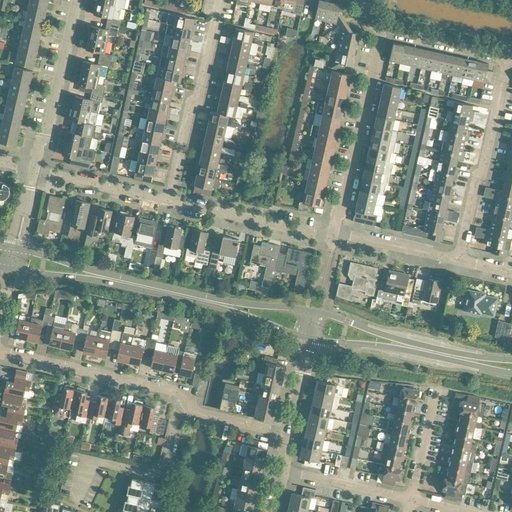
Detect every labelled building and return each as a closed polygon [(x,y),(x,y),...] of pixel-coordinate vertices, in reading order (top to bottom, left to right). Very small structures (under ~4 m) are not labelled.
[(29,0),(28,10),(45,14),(48,3),(34,0),(29,0)] [(96,0),(96,3),(122,8),(123,1),(124,0),(96,0)] [(260,0),(260,3),(259,10),(269,12),(271,5),(272,0),(260,0)] [(304,0),(283,0),(282,7),(293,10),(292,13),(301,15),(304,0)] [(318,0),(315,19),(325,21),(330,3),(323,1),(323,0),(318,0)] [(108,17),(107,23),(119,26),(120,20),(119,20),(122,8),(96,3),(94,14),(108,17)] [(330,3),(325,21),(336,24),(338,27),(346,22),(339,11),(341,5),(330,3)] [(43,24),(45,14),(28,10),(25,20),(43,24)] [(169,13),(167,24),(174,25),(195,30),(196,25),(193,24),(194,19),(177,15),(169,13)] [(144,19),(142,25),(146,26),(154,28),(156,21),(148,20),(144,19)] [(23,31),(41,35),(43,24),(25,20),(23,31)] [(346,22),(338,27),(340,29),(338,40),(356,44),(359,34),(353,32),(346,22)] [(91,26),(88,38),(107,42),(108,35),(115,37),(117,36),(119,26),(107,23),(105,29),(91,26)] [(195,30),(174,25),(167,24),(165,34),(165,35),(189,40),(190,35),(193,36),(195,30)] [(287,27),(285,36),(296,38),(297,29),(287,27)] [(251,43),(253,32),(236,28),(235,33),(232,33),(231,38),(251,43)] [(38,46),(41,35),(23,31),(21,42),(38,46)] [(188,45),(189,40),(165,35),(163,45),(190,51),(191,46),(188,45)] [(104,53),(107,42),(88,38),(86,49),(100,53),(99,58),(111,61),(112,55),(104,53)] [(231,49),(249,53),(255,55),(257,44),(254,44),(251,43),(231,38),(229,44),(232,44),(231,49)] [(355,51),(356,44),(338,40),(335,51),(354,55),(356,56),(357,52),(355,51)] [(18,52),(36,56),(38,46),(21,42),(18,52)] [(404,45),(394,43),(393,43),(389,61),(400,63),(404,45)] [(161,56),(185,61),(186,56),(189,57),(190,51),(163,45),(161,56)] [(414,47),(404,45),(400,63),(410,66),(414,47)] [(267,46),(265,55),(267,55),(271,56),(273,48),(267,46)] [(425,50),(414,47),(410,66),(421,68),(425,50)] [(227,54),(226,59),(246,64),(249,53),(231,49),(230,54),(227,54)] [(435,52),(425,50),(421,68),(431,71),(435,52)] [(351,66),(354,55),(335,51),(331,68),(344,70),(345,64),(351,66)] [(33,67),(36,56),(18,52),(16,63),(33,67)] [(446,54),(435,52),(431,71),(442,73),(446,54)] [(457,57),(446,54),(442,73),(452,75),(457,57)] [(183,66),(185,61),(161,56),(159,66),(185,72),(186,67),(183,66)] [(467,59),(457,57),(452,75),(463,78),(467,59)] [(107,67),(110,67),(111,61),(99,58),(98,64),(83,61),(80,73),(99,77),(105,78),(107,67)] [(228,66),(226,70),(244,74),(246,64),(226,59),(225,65),(228,66)] [(478,62),(467,59),(463,78),(474,80),(478,62)] [(488,64),(478,62),(474,80),(484,82),(490,84),(493,71),(487,70),(488,64)] [(185,72),(159,66),(157,77),(174,81),(180,82),(181,77),(184,78),(185,72)] [(15,67),(12,78),(30,82),(32,71),(15,67)] [(222,75),(221,80),(242,85),(244,74),(226,70),(225,75),(222,75)] [(332,71),(330,82),(348,86),(351,75),(332,71)] [(97,84),(99,77),(80,73),(78,84),(92,88),(91,93),(103,96),(105,87),(104,86),(97,84)] [(157,77),(154,87),(174,92),(176,87),(173,86),(174,81),(157,77)] [(28,92),(30,82),(12,78),(10,88),(28,92)] [(223,87),(222,92),(239,96),(242,85),(221,80),(220,86),(223,87)] [(130,82),(127,92),(131,93),(138,95),(139,91),(132,90),(133,83),(130,82)] [(330,82),(327,93),(346,97),(348,86),(330,82)] [(384,84),(381,95),(399,99),(401,88),(384,84)] [(154,87),(152,98),(169,102),(170,97),(173,98),(174,92),(154,87)] [(10,88),(8,99),(25,103),(28,92),(10,88)] [(237,106),(239,96),(222,92),(221,97),(218,96),(216,101),(237,106)] [(75,96),(73,108),(98,113),(100,102),(102,102),(103,96),(91,93),(90,99),(75,96)] [(327,93),(325,104),(343,108),(346,97),(327,93)] [(381,95),(379,105),(396,109),(399,99),(381,95)] [(144,107),(149,109),(170,113),(171,108),(168,107),(169,102),(152,98),(150,104),(145,103),(144,107)] [(23,114),(25,103),(8,99),(5,110),(23,114)] [(454,107),(453,112),(473,116),(474,111),(471,111),(472,105),(448,100),(446,105),(454,107)] [(242,111),(246,112),(247,108),(240,107),(237,106),(216,101),(215,107),(218,108),(217,112),(217,113),(234,117),(241,118),(242,111)] [(325,104),(322,115),(341,119),(343,108),(325,104)] [(394,120),(396,109),(379,105),(376,116),(394,120)] [(439,109),(434,108),(430,107),(427,117),(432,118),(437,119),(439,109)] [(70,119),(78,121),(77,127),(100,133),(102,126),(95,125),(98,113),(91,112),(73,108),(70,119)] [(169,119),(170,113),(149,109),(147,119),(165,123),(166,118),(169,119)] [(5,110),(3,120),(20,124),(23,114),(5,110)] [(233,123),(234,117),(217,113),(217,112),(211,111),(210,116),(207,116),(206,121),(236,128),(240,129),(241,125),(233,123)] [(445,120),(451,122),(468,126),(469,121),(472,121),(473,116),(453,112),(447,111),(445,120)] [(315,113),(313,124),(320,126),(339,130),(341,119),(322,115),(315,113)] [(376,116),(374,126),(392,130),(394,120),(376,116)] [(147,119),(145,130),(165,134),(166,129),(163,128),(165,123),(147,119)] [(18,135),(20,124),(3,120),(0,131),(18,135)] [(207,127),(206,132),(224,136),(231,138),(232,131),(235,132),(236,128),(206,121),(205,127),(207,127)] [(451,122),(448,132),(468,136),(471,137),(472,132),(470,131),(467,131),(468,126),(451,122)] [(320,126),(317,137),(336,141),(339,130),(320,126)] [(392,130),(374,126),(372,137),(389,141),(396,142),(398,132),(392,130)] [(103,133),(100,133),(77,127),(76,133),(67,131),(65,143),(89,149),(92,137),(102,139),(103,133)] [(145,130),(142,140),(160,144),(161,139),(164,140),(165,134),(145,130)] [(439,140),(443,141),(463,146),(464,141),(467,141),(468,136),(448,132),(441,130),(439,140)] [(0,148),(5,150),(7,144),(16,146),(18,135),(0,131),(0,132),(0,148)] [(202,137),(201,142),(221,147),(224,136),(206,132),(205,137),(202,137)] [(118,135),(115,145),(122,147),(124,136),(118,135)] [(334,152),(336,141),(317,137),(315,148),(334,152)] [(389,141),(372,137),(369,147),(392,153),(393,153),(396,142),(389,141)] [(134,149),(140,151),(160,155),(162,150),(159,149),(160,144),(142,140),(141,146),(135,144),(134,149)] [(443,141),(441,151),(464,156),(465,151),(462,151),(463,146),(443,141)] [(234,150),(231,149),(224,148),(221,147),(201,142),(200,148),(203,149),(202,153),(219,158),(220,152),(233,155),(234,150)] [(62,144),(61,151),(63,152),(62,155),(76,158),(75,165),(89,169),(91,162),(90,160),(91,161),(94,159),(96,150),(89,149),(65,143),(64,144),(62,144)] [(122,147),(115,145),(113,156),(119,157),(122,147)] [(367,158),(384,162),(390,163),(392,153),(369,147),(367,158)] [(315,148),(312,159),(331,163),(334,152),(315,148)] [(160,155),(140,151),(134,149),(133,155),(139,156),(138,161),(155,165),(156,160),(159,161),(160,155)] [(441,151),(439,161),(456,165),(457,160),(463,161),(464,156),(441,151)] [(198,158),(196,163),(217,168),(219,158),(202,153),(200,158),(198,158)] [(120,157),(119,157),(113,156),(109,173),(116,175),(120,157)] [(423,157),(418,156),(417,163),(426,165),(427,164),(429,159),(423,157)] [(394,164),(390,163),(384,162),(367,158),(365,168),(391,175),(394,164)] [(329,174),(331,163),(312,159),(310,170),(329,174)] [(138,161),(134,179),(151,183),(152,176),(155,177),(157,171),(154,170),(155,165),(138,161)] [(455,170),(456,165),(439,161),(436,171),(457,175),(458,170),(455,170)] [(198,170),(197,175),(214,178),(219,180),(221,173),(226,173),(226,170),(220,169),(217,168),(196,163),(195,169),(198,170)] [(504,170),(503,175),(511,177),(511,166),(508,166),(507,171),(504,170)] [(380,183),(386,184),(389,185),(391,175),(365,168),(362,179),(380,183)] [(456,180),(457,175),(436,171),(431,169),(428,179),(430,180),(451,185),(453,179),(456,180)] [(310,170),(307,180),(326,185),(329,174),(310,170)] [(193,179),(192,185),(195,185),(193,192),(210,196),(212,189),(217,190),(219,188),(220,183),(219,181),(219,180),(214,178),(197,175),(196,180),(193,179)] [(504,181),(503,186),(511,187),(511,177),(503,175),(502,180),(504,181)] [(362,179),(360,190),(377,194),(383,195),(386,184),(380,183),(362,179)] [(307,180),(305,191),(324,196),(326,185),(307,180)] [(428,190),(432,191),(452,195),(453,190),(450,190),(451,185),(430,180),(428,190)] [(0,199),(0,200),(1,200),(2,200),(3,200),(4,199),(5,199),(6,198),(7,197),(8,197),(8,196),(9,195),(9,194),(9,193),(9,192),(9,191),(9,190),(9,189),(9,188),(8,188),(8,187),(7,186),(6,185),(5,185),(5,184),(4,184),(3,184),(3,182),(0,181),(0,199)] [(511,187),(503,186),(502,191),(496,189),(495,194),(511,198),(511,187)] [(375,204),(377,194),(360,190),(357,200),(375,204)] [(299,202),(298,209),(310,212),(312,205),(321,207),(324,196),(305,191),(302,202),(299,202)] [(432,191),(430,201),(447,205),(448,200),(451,200),(452,195),(432,191)] [(511,198),(495,194),(494,199),(497,200),(495,205),(511,208),(511,198)] [(39,219),(37,231),(48,237),(49,230),(60,233),(68,198),(62,197),(62,198),(50,195),(47,209),(49,211),(60,214),(59,222),(51,220),(51,221),(39,219)] [(73,211),(68,210),(63,233),(71,235),(74,225),(84,228),(90,203),(76,200),(73,211)] [(375,226),(375,222),(377,216),(373,215),(375,204),(357,200),(355,211),(356,211),(355,216),(354,216),(353,221),(375,226)] [(430,201),(428,211),(448,215),(449,210),(446,209),(447,205),(430,201)] [(511,208),(495,205),(494,210),(491,209),(490,214),(510,219),(511,219),(511,208)] [(91,214),(90,218),(87,234),(85,243),(89,244),(97,241),(98,236),(99,230),(107,232),(112,211),(99,208),(97,216),(91,214)] [(116,223),(112,242),(121,244),(120,248),(126,250),(128,242),(134,243),(136,236),(130,235),(132,224),(134,217),(131,217),(127,215),(127,213),(120,211),(120,214),(118,214),(116,223)] [(428,211),(425,220),(443,224),(444,219),(447,220),(448,215),(428,211)] [(492,220),(491,225),(508,229),(510,219),(490,214),(489,219),(492,220)] [(136,236),(134,243),(152,247),(156,226),(157,223),(157,222),(154,222),(140,218),(136,236)] [(401,232),(427,238),(442,241),(444,230),(441,229),(443,224),(425,220),(424,226),(416,226),(416,228),(403,225),(401,232)] [(506,239),(508,229),(491,225),(490,230),(487,229),(486,234),(506,239)] [(157,251),(156,256),(162,257),(163,253),(180,257),(182,249),(185,236),(180,235),(181,229),(168,226),(167,235),(161,234),(160,239),(157,251)] [(189,248),(187,248),(185,255),(187,256),(196,258),(195,262),(207,265),(210,251),(203,250),(207,233),(194,230),(189,248)] [(492,246),(491,252),(506,256),(507,250),(504,249),(506,239),(486,234),(485,239),(488,240),(486,245),(492,246)] [(211,259),(208,268),(216,269),(219,258),(223,259),(223,263),(234,265),(236,257),(235,257),(237,245),(238,245),(239,243),(238,243),(239,240),(223,236),(220,251),(213,249),(211,259)] [(126,250),(124,256),(131,258),(134,243),(128,242),(126,250)] [(254,244),(250,262),(266,266),(262,286),(257,284),(254,295),(263,297),(263,296),(269,297),(270,291),(275,271),(279,253),(280,246),(262,242),(261,246),(254,244)] [(294,289),(304,287),(311,253),(288,248),(287,254),(279,253),(275,271),(283,272),(285,266),(298,269),(294,289)] [(153,268),(156,256),(157,251),(151,249),(147,267),(153,268)] [(353,280),(352,286),(366,290),(365,294),(373,296),(375,288),(373,287),(375,281),(377,281),(378,274),(377,274),(378,268),(357,263),(356,265),(350,263),(347,275),(350,279),(353,280)] [(401,305),(408,306),(414,279),(408,278),(409,275),(389,270),(384,292),(397,294),(396,300),(402,301),(401,305)] [(420,304),(421,299),(437,302),(442,282),(426,278),(423,290),(414,288),(411,302),(420,304)] [(336,295),(349,300),(352,289),(346,287),(346,286),(345,285),(345,284),(339,283),(336,295)] [(480,314),(481,313),(493,316),(497,298),(484,295),(485,294),(468,290),(463,310),(480,314)] [(98,299),(97,306),(104,308),(106,300),(98,299)] [(25,316),(14,313),(12,326),(17,327),(15,337),(17,337),(16,340),(25,342),(25,339),(26,340),(30,322),(24,321),(25,316)] [(30,322),(26,340),(37,342),(38,342),(40,332),(46,334),(50,316),(44,314),(43,321),(31,318),(30,322)] [(192,315),(186,314),(183,325),(190,327),(192,315)] [(60,347),(65,324),(54,322),(55,317),(50,316),(46,334),(51,335),(49,345),(60,347)] [(74,340),(80,341),(82,329),(78,328),(79,325),(79,324),(66,321),(65,324),(60,347),(72,350),(74,340)] [(507,340),(511,323),(498,321),(494,337),(507,340)] [(230,324),(226,333),(235,337),(239,328),(230,324)] [(213,325),(211,332),(218,333),(220,327),(213,325)] [(88,330),(82,329),(80,341),(85,342),(83,352),(94,355),(98,337),(87,335),(88,330)] [(108,348),(113,349),(118,331),(112,329),(111,333),(100,330),(98,337),(94,355),(106,358),(108,348)] [(134,334),(118,331),(113,349),(119,350),(116,360),(128,363),(134,337),(134,334)] [(147,356),(151,338),(146,337),(145,339),(134,337),(128,363),(140,365),(142,355),(147,356)] [(157,339),(151,338),(147,356),(153,358),(150,368),(162,370),(166,353),(154,350),(157,339)] [(255,339),(252,345),(263,350),(266,344),(255,339)] [(166,353),(162,370),(174,373),(174,372),(176,363),(181,364),(184,352),(179,351),(179,347),(168,345),(166,353)] [(179,373),(179,374),(191,377),(196,354),(184,352),(181,364),(179,373)] [(267,363),(264,374),(283,378),(285,367),(286,367),(276,364),(277,359),(265,356),(263,362),(267,363)] [(6,381),(4,392),(23,397),(32,399),(34,393),(33,392),(30,390),(29,390),(31,380),(33,373),(16,369),(15,377),(14,383),(6,381)] [(41,375),(33,373),(31,380),(40,382),(41,375)] [(197,387),(200,374),(195,373),(192,386),(197,387)] [(280,389),(283,378),(264,374),(262,384),(280,389)] [(317,380),(315,392),(333,396),(341,398),(345,378),(328,377),(327,382),(317,380)] [(396,383),(393,396),(394,397),(400,398),(417,402),(419,390),(413,389),(414,385),(396,383)] [(56,393),(56,395),(52,409),(63,412),(64,408),(71,409),(75,389),(74,389),(73,386),(66,384),(64,387),(62,394),(57,393),(56,393)] [(262,384),(259,395),(278,400),(280,389),(262,384)] [(90,401),(91,400),(85,399),(86,392),(85,392),(85,389),(78,387),(76,390),(75,389),(71,409),(78,411),(76,421),(85,423),(90,402),(90,401)] [(229,400),(231,389),(224,387),(222,398),(229,400)] [(9,412),(24,415),(26,405),(22,404),(23,397),(4,392),(3,395),(2,394),(0,395),(0,402),(1,403),(1,404),(8,405),(7,411),(9,412)] [(99,395),(98,395),(96,402),(91,400),(90,401),(90,402),(85,423),(89,424),(91,418),(97,419),(98,415),(105,417),(109,397),(108,394),(101,392),(99,395)] [(315,392),(312,403),(331,407),(333,396),(315,392)] [(259,395),(257,406),(275,411),(278,400),(259,395)] [(479,403),(480,398),(467,395),(466,401),(462,400),(460,411),(477,415),(482,417),(484,407),(483,404),(479,403)] [(121,425),(125,408),(119,407),(121,400),(109,397),(105,417),(103,424),(113,427),(114,423),(121,425)] [(229,400),(222,398),(219,410),(226,411),(229,400)] [(392,404),(391,408),(413,413),(416,402),(417,402),(400,398),(398,405),(392,404)] [(133,403),(132,402),(131,409),(125,408),(121,425),(119,434),(128,436),(130,427),(131,427),(132,423),(139,425),(144,405),(143,405),(143,402),(135,400),(133,403)] [(236,402),(229,400),(226,411),(233,413),(236,402)] [(153,415),(155,407),(154,407),(154,404),(146,402),(144,405),(139,425),(146,426),(145,430),(163,434),(166,420),(159,419),(159,418),(159,417),(159,416),(153,415)] [(312,403),(310,414),(328,418),(331,407),(312,403)] [(257,406),(254,417),(273,422),(275,411),(257,406)] [(411,424),(413,413),(391,408),(390,412),(396,413),(395,420),(411,424)] [(9,412),(7,411),(6,417),(0,415),(0,427),(16,431),(17,424),(21,425),(24,415),(9,412)] [(461,412),(458,423),(480,428),(481,423),(475,422),(477,415),(460,411),(460,412),(461,412)] [(368,414),(367,414),(362,413),(359,424),(365,425),(366,425),(368,414)] [(326,429),(328,418),(310,414),(307,424),(326,429)] [(389,419),(386,430),(408,435),(411,424),(395,420),(389,419)] [(458,423),(456,434),(472,438),(480,439),(482,428),(480,428),(458,423)] [(307,424),(305,435),(323,440),(326,429),(307,424)] [(0,427),(0,439),(1,440),(0,442),(0,445),(1,446),(16,449),(18,439),(14,438),(16,431),(0,427)] [(386,430),(384,441),(406,446),(408,435),(386,430)] [(456,434),(453,445),(475,450),(476,446),(470,444),(472,438),(456,434)] [(305,435),(302,446),(321,451),(323,440),(305,435)] [(493,442),(495,443),(501,444),(502,437),(495,435),(493,442)] [(259,441),(246,438),(245,444),(248,445),(245,456),(264,460),(267,449),(257,447),(259,441)] [(384,441),(381,452),(403,457),(406,446),(384,441)] [(498,455),(501,444),(495,443),(493,454),(498,455)] [(0,445),(0,463),(8,465),(10,458),(14,459),(16,449),(1,446),(0,445)] [(467,460),(468,453),(474,455),(475,450),(453,445),(451,456),(467,460)] [(501,456),(508,458),(511,458),(511,454),(506,451),(507,446),(504,445),(501,456)] [(300,457),(299,457),(305,459),(304,465),(320,468),(322,463),(318,462),(321,451),(302,446),(300,457)] [(401,468),(403,457),(381,452),(380,457),(386,458),(385,464),(402,468),(401,468)] [(349,457),(345,456),(343,455),(342,455),(340,467),(346,468),(349,457)] [(245,456),(243,467),(262,471),(264,460),(245,456)] [(451,456),(448,467),(470,472),(473,461),(467,460),(451,456)] [(0,481),(10,484),(10,483),(12,474),(14,467),(8,465),(0,463),(0,481)] [(377,481),(382,482),(394,485),(395,479),(399,480),(402,468),(385,464),(385,465),(386,465),(383,474),(383,475),(379,474),(378,476),(377,481)] [(220,466),(218,473),(222,474),(227,475),(229,468),(224,467),(220,466)] [(243,467),(241,478),(259,482),(262,471),(243,467)] [(462,482),(467,483),(468,483),(470,472),(448,467),(446,478),(445,478),(462,482)] [(36,479),(41,480),(39,489),(44,491),(47,475),(38,473),(36,479)] [(129,485),(127,493),(149,498),(151,490),(155,491),(156,484),(132,478),(130,485),(129,485)] [(241,478),(238,489),(257,493),(259,482),(241,478)] [(465,495),(467,483),(462,482),(445,478),(442,490),(446,491),(445,496),(461,500),(462,494),(465,495)] [(0,499),(0,500),(2,492),(9,493),(11,484),(10,483),(10,484),(0,481),(0,499)] [(314,498),(314,496),(316,490),(303,487),(301,495),(292,493),(289,504),(308,509),(310,498),(314,498)] [(238,489),(236,500),(254,504),(257,493),(238,489)] [(125,500),(123,508),(139,511),(145,511),(147,505),(161,508),(163,501),(149,498),(127,493),(126,494),(128,494),(127,500),(125,500)] [(238,511),(252,511),(254,504),(236,500),(233,511),(238,511)] [(336,511),(339,501),(333,500),(330,511),(332,511),(336,511)] [(60,503),(48,501),(47,505),(44,504),(43,504),(41,511),(58,511),(60,503)] [(342,502),(339,511),(345,511),(348,503),(342,502)] [(387,511),(389,506),(372,503),(371,508),(371,509),(375,510),(374,511),(387,511)]
